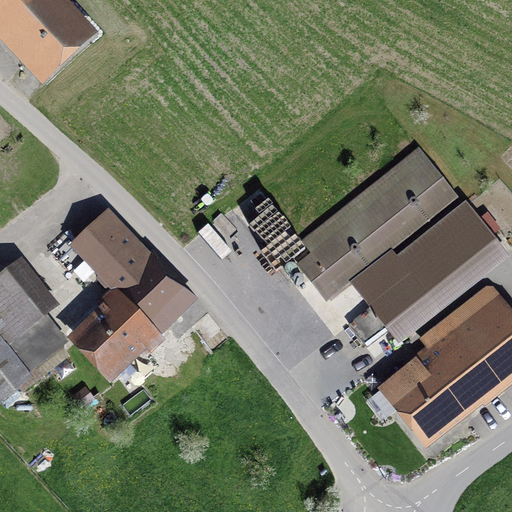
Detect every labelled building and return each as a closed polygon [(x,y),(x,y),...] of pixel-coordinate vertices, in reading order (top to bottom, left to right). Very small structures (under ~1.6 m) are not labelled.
[(105,29),(76,0),(0,0),(0,35),(49,85),(105,29)] [(458,203),(418,151),(299,242),(311,257),(297,268),(325,305),(458,203)] [(72,334),(118,380),(203,296),(156,248),(152,252),(109,209),(71,246),(116,290),(72,334)] [(63,302),(26,256),(0,276),(0,402),(1,404),(75,345),(50,313),(63,302)] [(367,312),(393,348),(438,314),(433,309),(460,287),(439,256),(367,312)] [(511,319),(493,290),(484,289),(416,343),(424,353),(374,398),(389,420),(426,463),(511,391),(511,319)]
